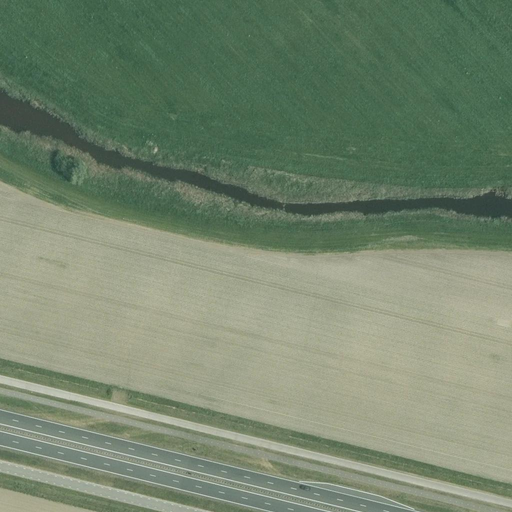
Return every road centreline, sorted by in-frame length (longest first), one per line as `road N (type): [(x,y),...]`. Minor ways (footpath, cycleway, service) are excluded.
road 1 (unclassified): [(511,498),(0,374)]
road 2 (trunk): [(387,511),(0,417)]
road 3 (trunk): [(0,438),(298,511)]
road 4 (unclassified): [(0,473),(157,511)]
